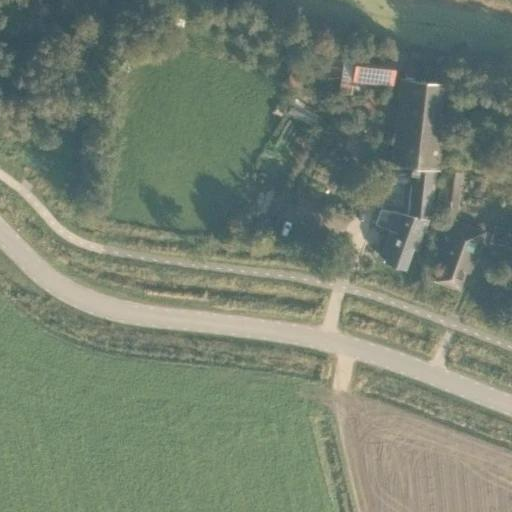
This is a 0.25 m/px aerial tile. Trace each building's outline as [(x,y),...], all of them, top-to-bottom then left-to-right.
[(394,60),(373,55),(372,62),(356,58),(351,80),(391,90),(396,72),(391,71),(394,60)] [(453,63),(437,59),(435,76),(449,79),(453,63)] [(390,162),(410,164),(405,213),(415,216),(414,221),(396,214),(384,247),(389,250),(386,258),(404,265),(412,244),(416,245),(425,221),(428,221),(435,170),(436,167),(439,167),(448,81),(399,76),(390,162)] [(473,86),(452,83),(450,97),(471,100),(473,86)] [(289,111),(312,123),(317,112),(294,100),(289,111)] [(462,171),(441,168),(435,207),(457,210),(462,171)] [(485,229),(451,216),(434,259),(442,262),(436,276),(458,284),(466,262),(472,264),(485,229)] [(511,226),(497,225),(495,239),(511,241),(511,226)]
